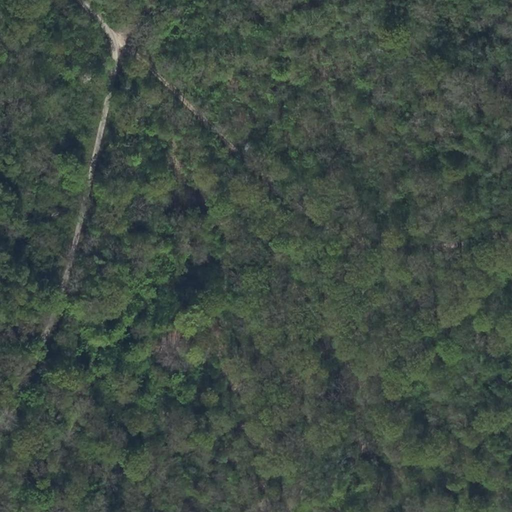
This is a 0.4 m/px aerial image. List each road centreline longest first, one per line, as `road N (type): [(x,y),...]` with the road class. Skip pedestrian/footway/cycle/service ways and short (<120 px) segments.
road 1 (unclassified): [(80,0),(104,23),(113,50),(85,204),(54,313),(0,422)]
road 2 (track): [(104,23),(293,205),(337,230),(409,238)]
